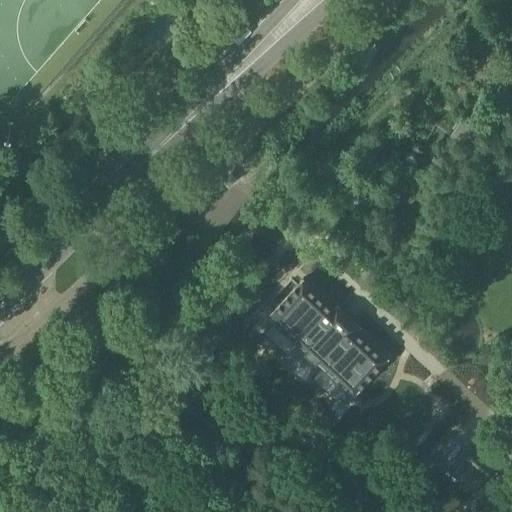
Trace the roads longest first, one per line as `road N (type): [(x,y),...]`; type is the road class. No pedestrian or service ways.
road 1 (tertiary): [(78,225),(143,177),(333,0)]
road 2 (tertiary): [(287,0),(78,225)]
